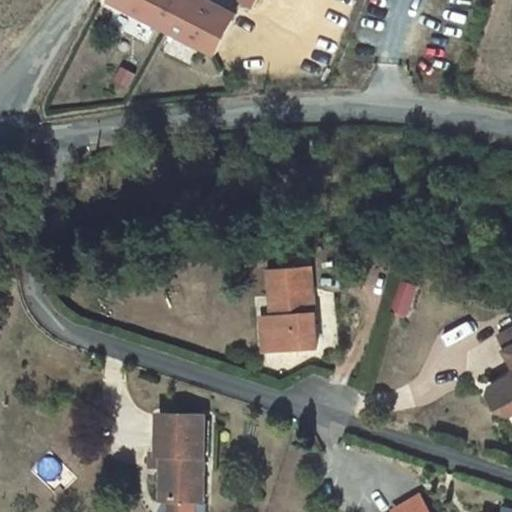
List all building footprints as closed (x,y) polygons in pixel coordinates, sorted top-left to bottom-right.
[(112,0),(113,1),(196,44),(214,9),(197,0),(112,0)] [(218,0),(214,9),(234,19),(242,4),(253,9),(257,0),(218,0)] [(214,9),(196,44),(215,55),(234,19),(214,9)] [(270,271),(273,317),(275,351),(318,348),(313,268),(270,271)] [(404,282),(395,310),(409,315),(418,286),(404,282)] [(265,352),(275,351),(273,317),(262,317),(265,352)] [(511,329),(499,336),(506,351),(511,348),(511,329)] [(511,348),(506,351),(511,363),(511,370),(506,373),(509,378),(491,388),(489,395),(500,412),(511,416),(511,414),(511,348)] [(163,499),(172,499),(196,500),(204,500),(206,416),(161,414),(160,454),(152,454),(152,466),(164,466),(163,499)] [(429,511),(420,496),(394,511),(393,511),(429,511)] [(195,511),(196,500),(172,499),(171,511),(195,511)]
